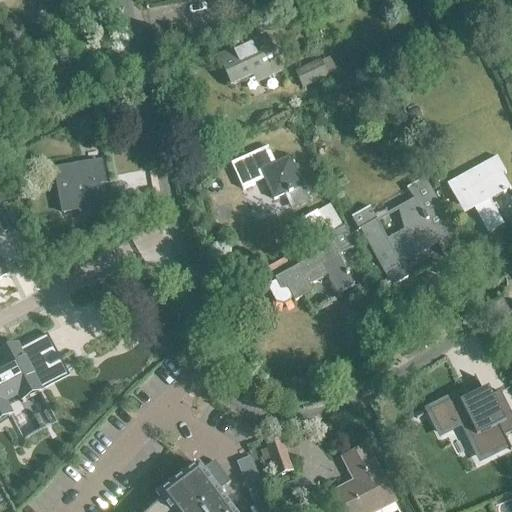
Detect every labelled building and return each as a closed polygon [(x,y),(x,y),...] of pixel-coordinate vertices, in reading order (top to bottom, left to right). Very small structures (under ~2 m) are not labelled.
[(262,74),(265,82),(282,74),(265,39),(220,60),(233,88),(262,74)] [(296,75),(303,90),(328,79),(322,63),(296,75)] [(290,160),(275,167),(268,150),(232,167),(243,192),(265,183),(274,203),(303,190),(290,160)] [(505,228),(491,203),(511,192),(503,176),(506,174),(498,160),(448,187),(457,203),(467,198),(489,237),(505,228)] [(99,186),(106,185),(102,164),(89,166),(55,172),(61,203),(48,205),(50,216),(63,214),(63,215),(80,212),(81,216),(104,212),(99,186)] [(439,246),(438,245),(451,238),(422,184),(409,192),(416,205),(402,212),(409,235),(389,245),(377,223),(376,223),(369,210),(353,219),(360,233),(361,233),(392,290),(407,281),(400,267),(439,246)] [(297,225),(310,246),(330,234),(318,213),(297,225)] [(20,262),(0,227),(0,281),(10,276),(5,265),(8,263),(11,266),(20,262)] [(339,296),(355,287),(339,258),(356,249),(346,227),(312,246),(318,257),(276,280),(277,283),(271,286),(270,292),(277,304),(284,306),(290,303),(290,301),(293,299),(295,303),(314,293),(310,287),(329,277),(339,296)] [(0,362),(0,405),(8,421),(27,410),(21,401),(37,394),(41,400),(60,389),(52,373),(79,360),(60,326),(33,341),(30,338),(11,349),(16,356),(0,363),(0,362)] [(480,388),(430,413),(440,435),(463,425),(476,451),(511,433),(511,417),(501,394),(494,397),(490,389),(482,393),(480,388)] [(277,479),(294,473),(283,440),(266,446),(267,450),(260,452),(264,463),(271,460),(277,479)] [(335,496),(342,511),(378,511),(394,504),(366,450),(344,461),(356,485),(335,496)] [(268,511),(248,463),(235,468),(252,511),(268,511)] [(231,511),(226,504),(217,493),(201,472),(199,469),(159,500),(162,504),(153,511),(231,511)] [(274,490),(280,509),(304,501),(298,482),(274,490)]
